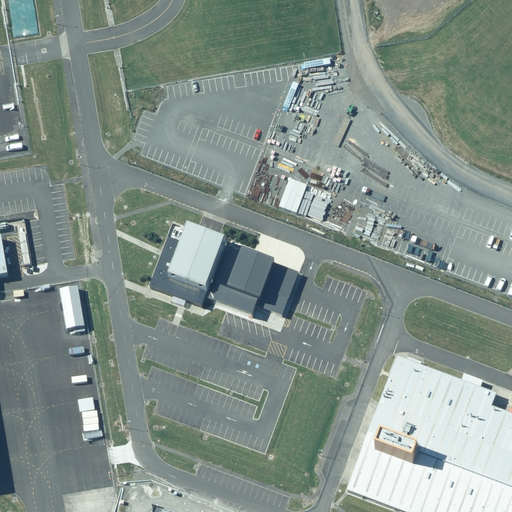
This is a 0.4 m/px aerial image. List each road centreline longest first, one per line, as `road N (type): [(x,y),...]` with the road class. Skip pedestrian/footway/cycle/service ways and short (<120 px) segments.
road 1 (unclassified): [(511,317),(96,167)]
road 2 (unclassified): [(96,167),(144,450)]
road 3 (track): [(353,0),(360,45),(392,102),(444,159),(511,195)]
road 4 (unclassified): [(68,0),(96,167)]
road 5 (unclassified): [(144,450),(168,474),(269,511)]
